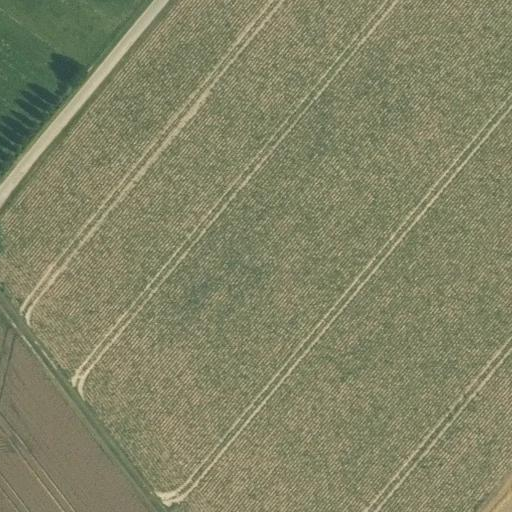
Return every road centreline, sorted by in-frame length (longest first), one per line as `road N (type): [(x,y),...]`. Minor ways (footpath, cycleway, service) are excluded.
road 1 (track): [(157,511),(0,306)]
road 2 (track): [(0,196),(163,0)]
